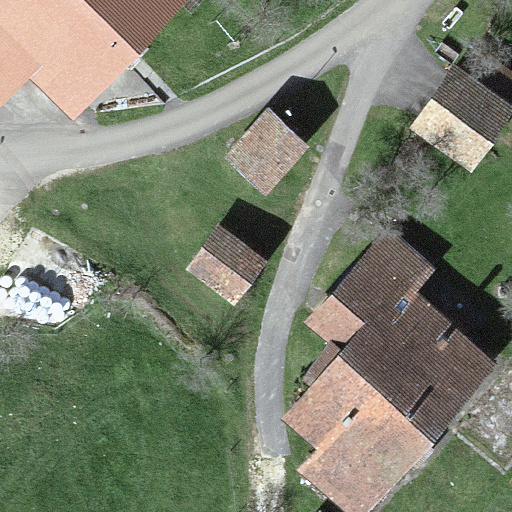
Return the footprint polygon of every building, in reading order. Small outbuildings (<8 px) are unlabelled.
[(0,0),(0,105),(27,78),(71,121),(189,0),(0,0)] [(511,109),(448,68),(407,131),(471,173),(511,111),(511,109)] [(264,115),(226,157),(266,193),(304,151),(264,115)] [(219,225),(185,269),(231,304),(265,260),(219,225)] [(438,268),(389,225),(300,324),(339,358),(283,421),(316,450),(294,474),(336,511),(370,511),(500,366),(416,293),(438,268)]
